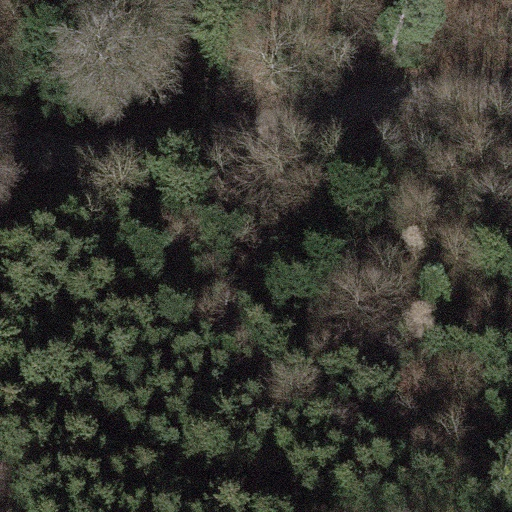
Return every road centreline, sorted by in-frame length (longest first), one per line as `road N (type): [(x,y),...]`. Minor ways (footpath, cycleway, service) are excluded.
road 1 (track): [(511,93),(332,113),(95,166)]
road 2 (track): [(95,166),(0,250)]
